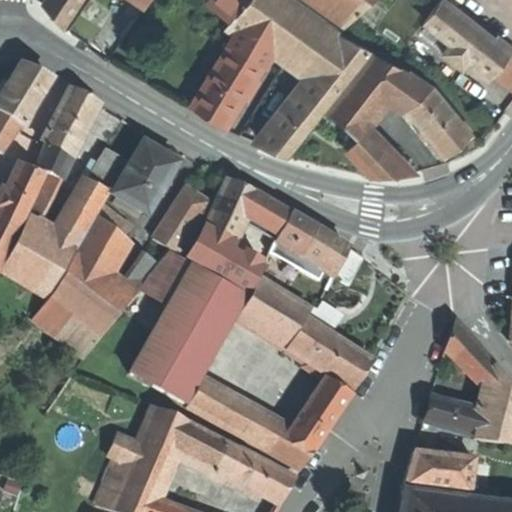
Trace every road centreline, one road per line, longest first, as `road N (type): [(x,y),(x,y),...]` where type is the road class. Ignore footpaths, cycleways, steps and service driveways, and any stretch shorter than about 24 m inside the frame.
road 1 (secondary): [(7,39),(39,48),(276,180),(374,216),(417,216)]
road 2 (residential): [(297,511),(387,398)]
road 3 (residential): [(387,398),(448,276)]
